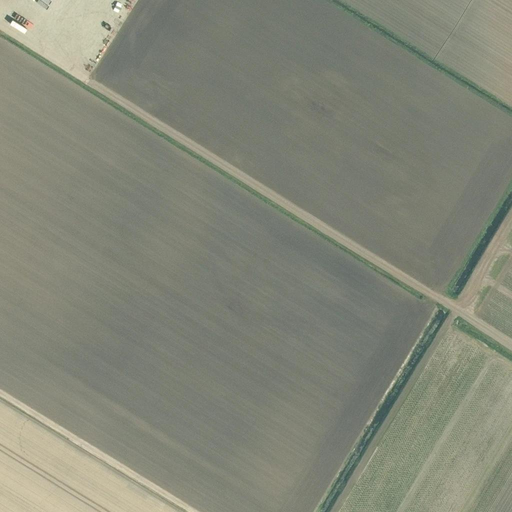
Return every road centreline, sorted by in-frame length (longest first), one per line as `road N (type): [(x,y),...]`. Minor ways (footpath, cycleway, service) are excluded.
road 1 (track): [(511,345),(82,74)]
road 2 (track): [(203,511),(0,386)]
